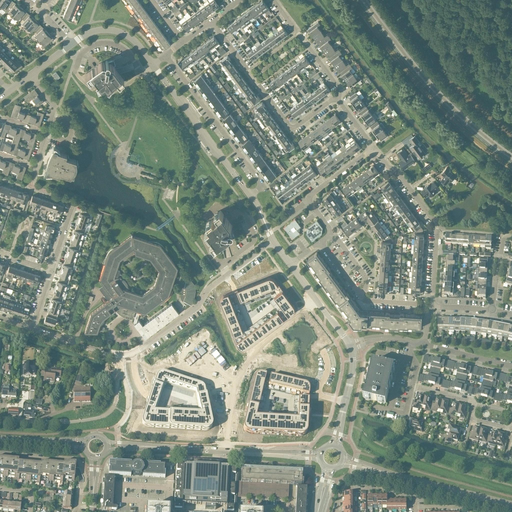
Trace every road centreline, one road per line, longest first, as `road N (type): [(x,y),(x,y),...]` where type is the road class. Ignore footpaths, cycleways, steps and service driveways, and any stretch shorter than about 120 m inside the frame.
road 1 (secondary): [(363,0),(422,76),(511,157)]
road 2 (residential): [(337,98),(290,129),(212,20)]
road 3 (residential): [(430,306),(435,226),(372,147)]
road 4 (residential): [(271,239),(132,353)]
road 5 (residential): [(249,194),(261,186),(165,55)]
road 6 (residential): [(0,419),(105,415),(116,399),(117,355)]
road 7 (residential): [(152,65),(249,194)]
road 8 (residential): [(74,511),(84,478),(78,461),(0,455)]
road 9 (residential): [(337,98),(341,91),(273,0)]
